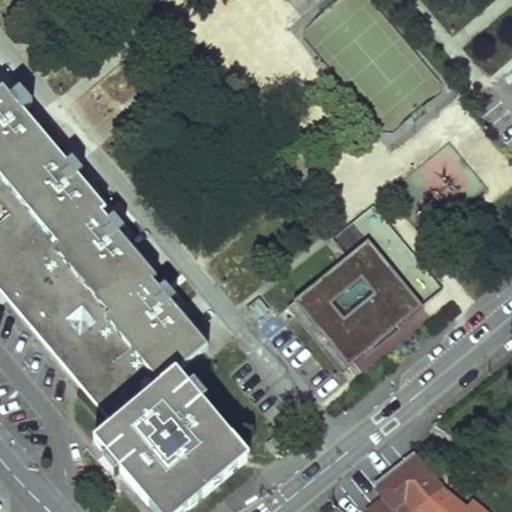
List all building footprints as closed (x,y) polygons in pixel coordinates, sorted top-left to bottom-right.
[(113,314),(109,317),(165,384),(123,419),(115,425),(94,443),(151,511),(178,511),(244,455),(177,374),(207,349),(153,283),(156,279),(102,215),(106,212),(5,90),(0,94),(0,93),(0,178),(32,217),(0,243),(0,272),(45,327),(92,288),(113,314)] [(0,272),(0,243),(32,217),(0,178),(0,288),(115,425),(123,419),(45,327),(0,272)] [(370,241),(295,301),(348,368),(423,307),(370,241)] [(113,314),(92,288),(45,327),(123,419),(165,384),(109,317),(113,314)] [(186,511),(249,461),(244,455),(178,511),(186,511)] [(469,511),(442,489),(417,458),(379,490),(386,498),(368,511),(424,511),(425,511),(469,511)]
